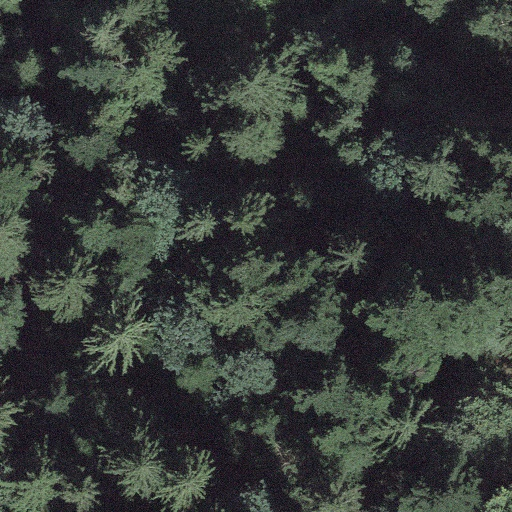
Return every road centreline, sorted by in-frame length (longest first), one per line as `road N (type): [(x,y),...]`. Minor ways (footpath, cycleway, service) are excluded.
road 1 (track): [(188,511),(124,490),(59,450),(27,414),(15,369),(65,154),(54,69),(33,0)]
road 2 (track): [(511,381),(374,511)]
